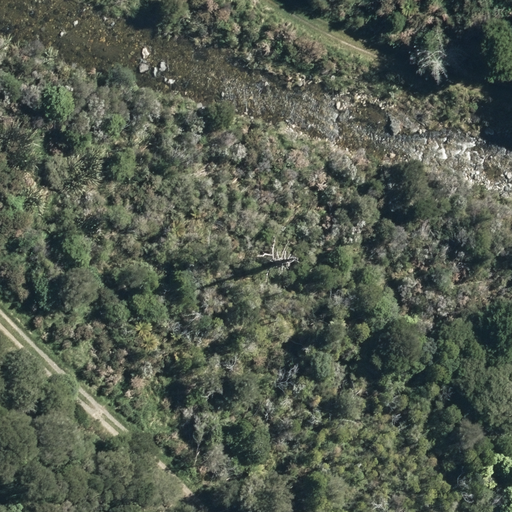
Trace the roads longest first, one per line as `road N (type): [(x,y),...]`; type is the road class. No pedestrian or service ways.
road 1 (track): [(0,295),(146,455),(229,511)]
road 2 (track): [(278,0),(369,46),(511,95)]
